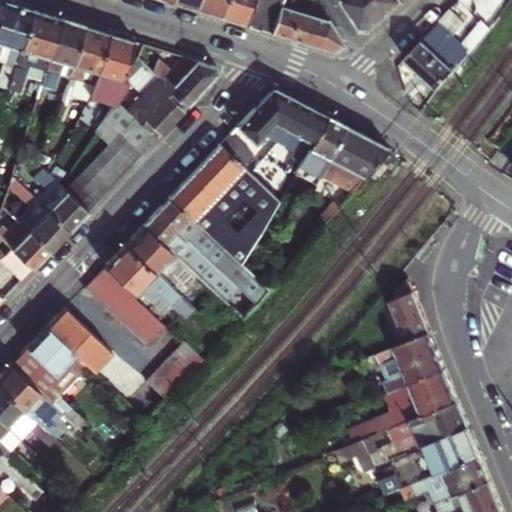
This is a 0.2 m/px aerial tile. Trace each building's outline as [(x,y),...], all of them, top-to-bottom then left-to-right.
[(0,0),(0,31),(9,1),(6,0),(0,0)] [(198,8),(200,0),(173,0),(174,0),(186,4),(198,8)] [(210,12),(222,15),(227,0),(200,0),(198,8),(210,12)] [(247,23),(253,0),(227,0),(222,15),(235,19),(247,23)] [(260,27),(273,31),(283,0),(253,0),(247,23),(260,27)] [(315,0),(283,0),(273,31),(303,41),(334,50),(344,44),(315,0)] [(347,0),(346,1),(345,2),(363,31),(373,32),(397,10),(407,0),(347,0)] [(0,55),(21,62),(25,49),(38,9),(24,5),(9,1),(0,31),(0,55)] [(21,62),(13,89),(26,93),(31,78),(32,76),(24,73),(27,63),(51,71),(66,18),(52,14),(38,9),(25,49),(21,62)] [(73,83),(90,26),(85,24),(66,18),(51,71),(69,76),(68,81),(73,83)] [(426,77),(433,83),(469,48),(462,42),(439,22),(405,58),(426,77)] [(478,23),(462,42),(469,48),(485,29),(478,23)] [(80,79),(99,86),(115,34),(103,30),(90,26),(73,83),(79,85),(80,79)] [(99,86),(97,91),(104,93),(106,88),(119,92),(125,83),(139,41),(127,37),(115,34),(99,86)] [(139,60),(162,80),(192,107),(207,91),(221,75),(221,67),(187,56),(173,73),(168,79),(160,71),(163,64),(168,50),(144,43),(139,60)] [(32,76),(31,78),(47,83),(51,71),(27,63),(24,73),(32,76)] [(173,73),(163,64),(160,71),(168,79),(173,73)] [(192,107),(162,80),(147,94),(176,123),(192,107)] [(278,88),(241,126),(259,143),(274,127),(279,130),(284,124),(318,144),(334,118),(306,103),(278,88)] [(120,123),(129,131),(151,150),(164,136),(176,123),(147,94),(120,123)] [(314,164),(328,171),(353,128),(344,123),(334,118),(318,144),(311,157),(309,159),(314,164)] [(353,128),(328,171),(341,179),(372,138),(361,133),(353,128)] [(129,131),(118,143),(139,162),(144,158),(151,150),(129,131)] [(224,144),(247,166),(257,156),(234,134),(224,144)] [(381,143),(372,138),(341,179),(314,214),(317,216),(329,227),(392,152),(392,149),(381,143)] [(139,162),(118,143),(115,146),(108,154),(129,173),(139,162)] [(247,166),(224,144),(199,171),(173,199),(193,218),(197,221),(203,226),(245,265),(284,200),(247,166)] [(498,166),(504,158),(496,151),(489,160),(498,166)] [(129,173),(108,154),(99,164),(120,183),(129,173)] [(506,173),(511,166),(511,164),(504,158),(498,166),(506,173)] [(306,164),(312,168),(314,164),(309,159),(306,164)] [(99,164),(89,175),(109,194),(120,183),(99,164)] [(312,168),(306,164),(303,169),(308,173),(312,168)] [(109,194),(89,175),(73,192),(93,211),(99,205),(104,199),(109,194)] [(73,192),(68,188),(60,180),(42,200),(75,230),(84,221),(93,211),(73,192)] [(196,235),(203,226),(197,221),(193,218),(173,199),(165,207),(157,215),(148,225),(178,254),(195,235),(196,235)] [(75,230),(42,200),(29,213),(33,217),(41,225),(36,231),(56,250),(65,240),(75,230)] [(24,243),(19,249),(38,268),(47,259),(56,250),(36,231),(28,223),(16,213),(13,218),(19,224),(13,231),(17,236),(24,243)] [(315,243),(329,227),(317,216),(304,233),(315,243)] [(41,225),(33,217),(28,223),(36,231),(41,225)] [(178,254),(148,225),(139,235),(130,244),(178,292),(197,272),(178,254)] [(233,306),(259,278),(245,265),(203,226),(196,235),(195,235),(178,254),(197,272),(233,306)] [(24,243),(17,236),(11,242),(19,249),(24,243)] [(0,295),(0,260),(8,252),(0,243),(0,306),(1,308),(7,302),(0,295)] [(178,292),(130,244),(120,255),(109,266),(111,267),(140,294),(151,304),(155,300),(177,323),(187,313),(191,317),(197,310),(178,292)] [(19,249),(7,260),(27,280),(33,274),(38,268),(19,249)] [(140,294),(111,267),(92,286),(122,314),(152,342),(170,324),(151,304),(140,294)] [(430,332),(409,278),(395,293),(397,297),(391,300),(408,341),(430,332)] [(61,316),(51,327),(92,365),(98,371),(118,351),(70,307),(61,316)] [(33,346),(15,365),(56,403),(92,365),(51,327),(33,346)] [(430,332),(408,341),(377,354),(387,380),(383,382),(385,387),(387,392),(394,390),(410,383),(445,369),(440,357),(430,332)] [(150,382),(169,400),(207,359),(188,341),(150,382)] [(56,403),(15,365),(7,373),(0,380),(0,381),(45,424),(48,420),(44,416),(50,408),(56,413),(74,431),(79,426),(56,403)] [(422,415),(458,401),(453,387),(445,369),(410,383),(422,415)] [(45,424),(0,381),(0,414),(22,436),(28,442),(45,424)] [(422,415),(410,383),(394,390),(403,411),(407,421),(422,415)] [(376,390),(378,396),(387,392),(385,387),(376,390)] [(375,467),(392,460),(469,427),(464,414),(458,401),(422,415),(407,421),(389,428),(394,441),(395,444),(379,451),(370,455),(372,460),(375,467)] [(44,416),(48,420),(56,413),(50,408),(44,416)] [(389,428),(407,421),(403,411),(371,423),(376,433),(382,431),(389,428)] [(22,436),(0,414),(0,446),(24,470),(31,462),(20,451),(17,455),(11,449),(22,436)] [(67,438),(48,420),(45,424),(63,442),(67,438)] [(392,460),(403,489),(481,457),(476,444),(469,427),(392,460)] [(388,444),(394,441),(389,428),(382,431),(388,444)] [(370,455),(379,451),(372,435),(363,439),(370,455)] [(17,455),(20,451),(28,442),(22,436),(11,449),(17,455)] [(363,439),(338,449),(342,460),(358,454),(362,464),(372,460),(370,455),(363,439)] [(24,470),(0,446),(0,459),(1,458),(9,466),(36,493),(43,488),(24,470)] [(503,511),(498,499),(481,457),(403,489),(408,499),(433,489),(439,504),(442,511),(503,511)] [(0,476),(9,466),(1,458),(0,459),(0,476)] [(43,488),(36,493),(35,496),(49,509),(56,501),(43,488)]
